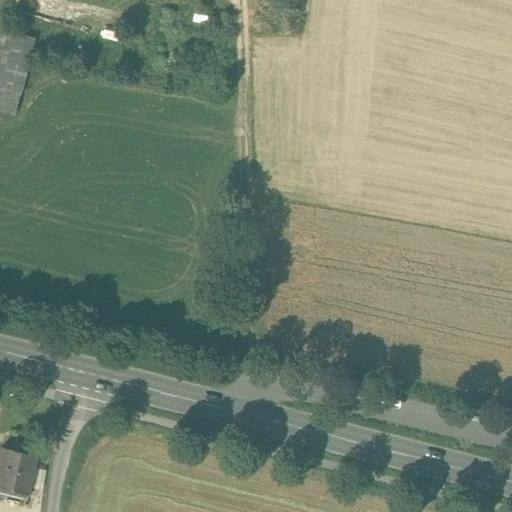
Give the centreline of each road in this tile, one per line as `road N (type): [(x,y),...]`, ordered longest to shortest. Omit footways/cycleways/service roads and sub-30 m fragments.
road 1 (primary): [(0,350),(511,482)]
road 2 (track): [(240,8),(253,375)]
